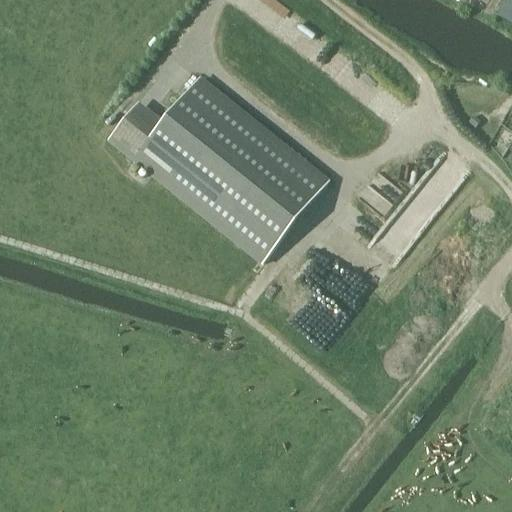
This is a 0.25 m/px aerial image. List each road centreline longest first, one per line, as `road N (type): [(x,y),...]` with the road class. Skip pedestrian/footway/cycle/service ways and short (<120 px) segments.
road 1 (track): [(0,236),(241,311),(379,433)]
road 2 (track): [(320,511),(486,292)]
